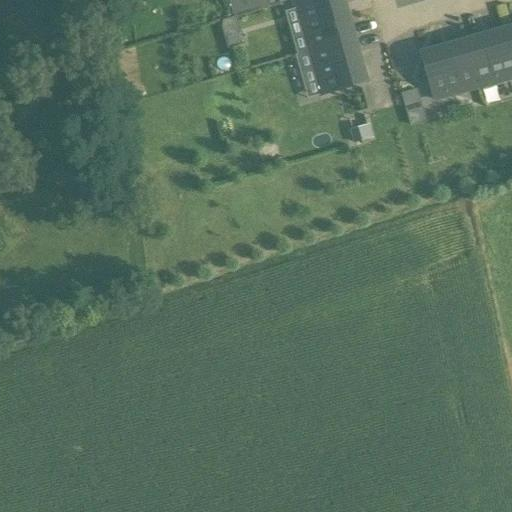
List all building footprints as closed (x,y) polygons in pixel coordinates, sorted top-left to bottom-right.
[(230,0),(233,13),(269,6),(268,0),(230,0)] [(293,0),(296,9),(326,0),(293,0)] [(344,25),(336,0),(326,0),(296,9),(308,52),(348,41),(353,39),(349,24),(344,25)] [(222,20),(221,28),(222,32),(240,28),(237,17),(222,20)] [(481,36),(466,41),(467,45),(479,87),(511,77),(511,32),(482,41),(481,36)] [(353,39),(348,41),(308,52),(321,95),(360,84),(353,56),(357,55),(353,39)] [(451,50),(421,58),(433,100),(479,87),(467,45),(466,41),(450,45),(451,50)] [(416,91),(402,95),(407,111),(420,107),(416,91)] [(369,125),(349,130),(353,143),(373,138),(369,125)]
